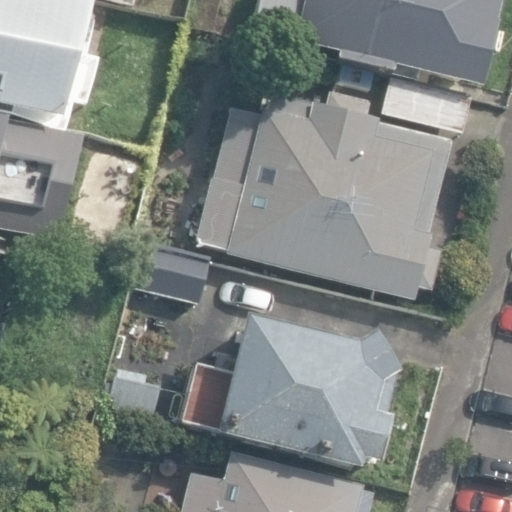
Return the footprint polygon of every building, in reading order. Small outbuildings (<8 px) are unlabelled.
[(0,0),(0,112),(57,127),(86,8),(53,0),(0,0)] [(415,75),(480,90),(495,27),(492,26),(498,0),(257,0),(250,31),(292,41),(291,45),(335,56),(333,62),(389,76),(388,79),(413,85),(415,75)] [(380,124),(461,145),(471,106),(390,85),(380,124)] [(222,259),(410,304),(413,291),(428,296),(437,255),(426,252),(429,238),(424,237),(446,145),(375,128),(375,125),(361,122),(364,107),(325,97),(322,111),(308,107),(307,110),(266,100),(263,113),(259,112),(257,119),(226,112),(194,245),(223,252),(222,259)] [(101,214),(111,179),(91,173),(81,208),(101,214)] [(127,290),(195,307),(206,262),(138,245),(127,290)] [(213,440),(353,475),(356,466),(374,470),(385,422),(380,421),(389,384),(393,380),(368,339),(350,350),(239,324),(226,379),(187,370),(174,425),(213,434),(213,440)] [(105,407),(148,419),(155,391),(113,380),(105,407)] [(365,511),(369,497),(358,494),(359,490),(226,457),(220,483),(188,475),(179,511),(365,511)] [(80,511),(116,511),(122,492),(89,483),(80,511)]
